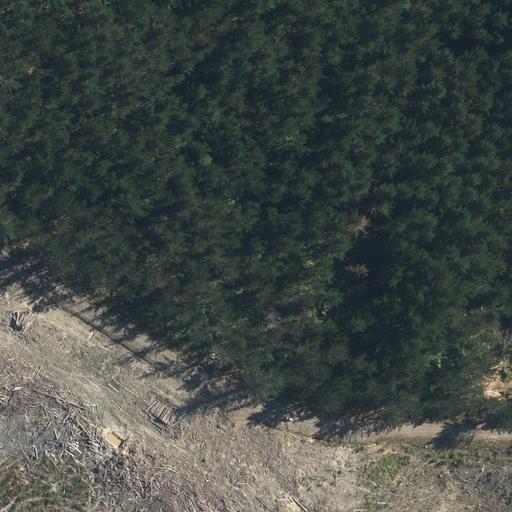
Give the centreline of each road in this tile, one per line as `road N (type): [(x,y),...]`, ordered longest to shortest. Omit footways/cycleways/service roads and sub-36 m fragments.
road 1 (track): [(511,433),(347,426),(216,390),(0,254)]
road 2 (track): [(152,511),(185,466),(216,390)]
